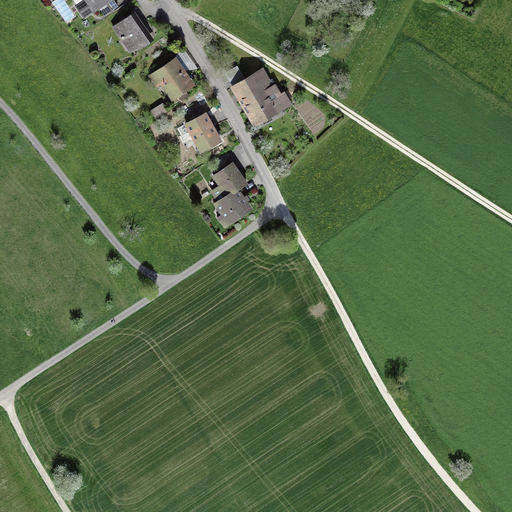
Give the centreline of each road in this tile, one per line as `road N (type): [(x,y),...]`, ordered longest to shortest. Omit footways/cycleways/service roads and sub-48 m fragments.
road 1 (track): [(278,207),(378,384),(477,511)]
road 2 (track): [(172,12),(222,33),(465,190)]
road 3 (track): [(0,102),(127,257),(148,274),(175,280)]
road 4 (residential): [(165,0),(278,207)]
road 5 (track): [(175,280),(0,396)]
road 6 (track): [(4,393),(66,511)]
road 7 (track): [(278,207),(175,280)]
